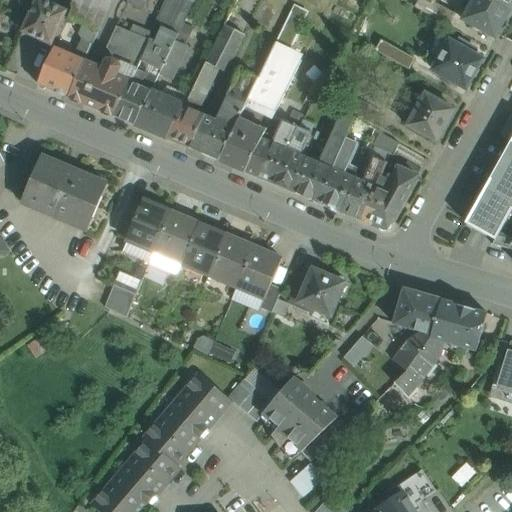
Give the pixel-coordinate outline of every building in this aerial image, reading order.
[(68,12),(42,0),(36,0),(22,32),(52,46),(68,12)] [(74,0),(73,5),(72,6),(73,9),(69,19),(99,33),(113,0),(74,0)] [(143,10),(144,0),(126,0),(125,6),(143,10)] [(167,0),(159,18),(161,19),(158,26),(162,28),(179,35),(195,0),(167,0)] [(261,0),(237,0),(225,26),(244,35),(261,0)] [(456,15),(435,3),(435,4),(427,0),(419,0),(415,8),(449,27),(456,15)] [(510,12),(488,0),(475,0),(464,20),(495,38),(510,12)] [(511,7),(511,0),(488,0),(510,12),(511,7)] [(296,31),(286,26),(259,79),(250,99),(277,112),(302,62),(288,55),(309,13),(295,7),(292,13),(300,17),(297,21),(300,23),(296,31)] [(292,13),(286,26),(296,31),(300,23),(297,21),(300,17),(292,13)] [(244,35),(225,26),(206,63),(219,70),(226,73),(245,36),(244,35)] [(150,41),(117,27),(97,69),(131,83),(136,72),(141,62),(150,41)] [(162,28),(155,43),(150,41),(141,62),(161,71),(175,42),(179,35),(162,28)] [(75,57),(55,49),(38,85),(69,98),(94,43),(83,38),(75,57)] [(460,40),(457,46),(450,42),(433,71),(466,90),(483,60),(471,53),(474,48),(460,40)] [(187,48),(175,42),(161,71),(160,75),(172,80),(187,48)] [(409,57),(385,43),(379,54),(403,68),(409,57)] [(185,108),(169,140),(201,154),(216,121),(193,111),(196,107),(200,109),(219,70),(206,63),(185,108)] [(131,83),(97,69),(81,103),(115,117),(131,83)] [(145,77),(136,72),(131,83),(115,117),(135,126),(159,76),(147,72),(145,77)] [(259,79),(240,72),(236,79),(237,79),(228,98),(232,102),(246,106),(250,99),(259,79)] [(455,111),(426,94),(415,113),(410,110),(403,123),(408,125),(408,126),(437,142),(455,111)] [(185,108),(154,95),(139,127),(169,140),(185,108)] [(216,121),(201,154),(219,162),(240,118),(246,106),(232,102),(225,117),(225,121),(218,118),(216,121)] [(343,112),(330,140),(342,145),(345,140),(355,119),(343,112)] [(511,142),(466,223),(496,240),(500,232),(511,210),(511,114),(500,136),(511,142)] [(267,131),(240,118),(219,162),(245,173),(262,141),(267,131)] [(282,119),(271,145),(286,151),(297,127),(282,119)] [(286,151),(271,184),(292,192),(307,159),(300,157),(311,133),(297,127),(286,151)] [(400,144),(381,133),(374,145),(394,157),(400,144)] [(307,159),(292,192),(317,203),(342,145),(330,140),(319,164),(307,159)] [(342,145),(317,203),(342,213),(356,180),(357,171),(347,167),(356,145),(345,140),(342,145)] [(271,145),(262,141),(245,173),(271,184),(286,151),(271,145)] [(108,186),(41,157),(22,203),(89,231),(108,186)] [(373,158),(363,183),(356,180),(342,213),(363,221),(381,179),(387,164),(373,158)] [(418,177),(398,168),(392,183),(381,179),(363,221),(387,232),(418,177)] [(171,212),(143,200),(128,236),(156,248),(171,212)] [(199,224),(171,212),(156,248),(184,260),(199,224)] [(227,236),(199,224),(184,260),(211,272),(227,236)] [(511,239),(500,232),(496,240),(493,245),(508,249),(511,239)] [(254,247),(227,236),(211,272),(239,283),(254,247)] [(282,259),(254,247),(239,283),(265,294),(267,295),(272,285),(282,259)] [(332,278),(313,270),(308,281),(301,278),(290,304),(309,313),(311,308),(331,317),(333,313),(345,284),(346,284),(342,282),(344,279),(334,274),(332,278)] [(346,284),(345,284),(333,313),(351,321),(363,292),(346,284)] [(282,290),(272,285),(267,295),(265,294),(263,299),(264,299),(260,309),(272,314),(282,290)] [(136,295),(114,286),(110,297),(132,307),(136,295)] [(444,301),(404,289),(394,325),(421,333),(433,336),(444,301)] [(132,307),(110,297),(105,308),(127,318),(132,307)] [(488,314),(444,301),(433,336),(431,339),(443,342),(476,352),(488,314)] [(421,333),(407,343),(393,361),(407,371),(431,339),(433,336),(421,333)] [(357,336),(341,359),(353,367),(369,343),(357,336)] [(431,339),(407,371),(394,384),(407,397),(421,382),(440,356),(443,342),(431,339)] [(511,344),(499,385),(511,389),(511,344)] [(152,446),(142,457),(138,454),(104,493),(108,497),(98,508),(94,505),(93,506),(99,511),(142,511),(180,468),(177,466),(232,402),(230,400),(200,375),(199,376),(203,380),(194,391),(189,387),(156,427),(160,431),(150,442),(146,438),(145,440),(152,446)] [(316,397),(293,379),(272,404),(263,414),(263,415),(264,415),(261,418),(273,435),(272,436),(281,448),(291,462),(301,452),(302,453),(320,436),(337,419),(314,400),(316,397)] [(246,382),(230,400),(232,402),(239,408),(255,389),(246,382)] [(255,389),(239,408),(257,423),(263,415),(263,414),(272,404),(255,389)] [(320,436),(302,453),(311,463),(337,438),(330,430),(322,438),(320,436)] [(324,478),(311,463),(291,482),(304,498),(324,478)] [(379,510),(380,511),(415,511),(403,493),(379,510)] [(341,511),(337,500),(315,510),(315,511),(341,511)]
